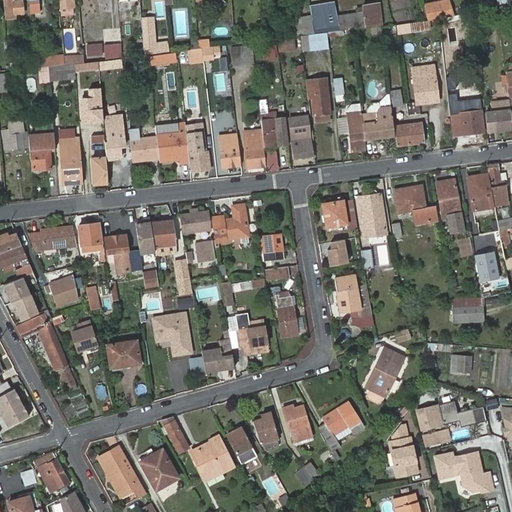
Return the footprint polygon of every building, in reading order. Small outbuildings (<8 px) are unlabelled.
[(3,0),(5,18),(15,18),(15,13),(24,13),(23,1),(14,2),(13,0),(3,0)] [(30,0),(32,13),(40,11),(38,0),(30,0)] [(60,0),(62,9),(73,8),(72,0),(60,0)] [(446,0),(426,3),(428,20),(429,20),(439,19),(455,16),(449,0),(446,0)] [(364,12),(337,15),(340,31),(352,30),(383,26),(380,4),(364,6),(364,12)] [(291,18),(294,36),(301,35),(308,35),(314,34),(310,14),(291,18)] [(337,14),(312,16),(315,34),(326,33),(340,31),(337,15),(337,14)] [(142,18),(144,42),(154,41),(152,17),(142,18)] [(424,21),(399,24),(400,32),(430,28),(429,20),(428,20),(424,21)] [(199,24),(200,36),(207,36),(207,23),(199,24)] [(383,28),(384,38),(398,36),(397,26),(383,28)] [(328,49),(326,33),(315,34),(314,34),(308,35),(310,51),(328,49)] [(279,41),(281,51),(295,49),(294,39),(279,41)] [(154,41),(144,42),(145,51),(155,50),(154,41)] [(104,44),(105,59),(121,57),(120,43),(104,44)] [(160,44),(160,49),(157,50),(157,52),(167,51),(166,43),(160,44)] [(252,44),(230,47),(232,64),(254,62),(252,44)] [(257,46),(259,60),(275,58),(274,44),(257,46)] [(220,46),(203,48),(204,60),(214,59),(214,55),(221,54),(220,46)] [(194,49),(188,50),(190,63),(204,62),(203,48),(198,49),(194,49)] [(84,53),(64,55),(65,64),(74,63),(85,62),(84,53)] [(64,54),(35,57),(36,68),(38,67),(49,66),(65,64),(64,55),(64,54)] [(49,66),(38,67),(40,82),(75,79),(74,63),(65,64),(49,66)] [(304,64),(294,65),(295,73),(305,72),(304,64)] [(407,104),(408,117),(419,115),(418,103),(438,101),(434,66),(412,68),(414,80),(416,103),(407,104)] [(306,79),(308,99),(310,115),(329,113),(330,112),(328,97),(326,77),(306,79)] [(125,93),(123,78),(114,79),(116,94),(125,93)] [(335,80),(336,93),(343,93),(341,79),(335,80)] [(495,94),(507,92),(506,80),(494,81),(495,94)] [(402,92),(389,93),(389,94),(391,107),(393,106),(398,106),(404,105),(402,92)] [(81,97),(82,122),(101,120),(100,95),(81,97)] [(450,107),(453,136),(483,133),(480,101),(473,101),(473,104),(450,107)] [(351,150),(365,148),(364,140),(362,123),(361,115),(360,103),(352,104),(347,110),(351,150)] [(384,137),(394,136),(391,107),(378,109),(375,113),(361,115),(362,123),(364,140),(381,137),(380,135),(384,135),(384,137)] [(495,131),(511,129),(509,109),(493,112),(495,131)] [(276,111),(260,112),(263,145),(288,143),(285,117),(276,118),(276,111)] [(10,116),(9,129),(23,127),(22,114),(10,116)] [(176,132),(155,134),(156,138),(158,159),(158,160),(178,158),(179,162),(188,161),(184,121),(175,122),(176,132)] [(106,131),(108,147),(123,146),(121,122),(114,123),(114,124),(106,125),(107,130),(106,131)] [(189,154),(191,171),(209,169),(207,151),(204,151),(201,123),(186,124),(189,153),(189,154)] [(394,127),(397,145),(423,142),(420,123),(394,127)] [(27,127),(28,136),(29,151),(39,151),(40,159),(32,160),(33,170),(50,168),(49,150),(55,149),(53,125),(27,127)] [(23,127),(9,129),(2,130),(5,150),(28,147),(25,127),(23,127)] [(158,159),(156,138),(139,140),(138,130),(128,131),(131,162),(158,159)] [(91,135),(91,143),(104,142),(103,134),(91,135)] [(243,136),(247,168),(265,166),(263,147),(257,148),(255,134),(243,136)] [(292,140),(295,158),(313,156),(311,138),(302,139),(301,134),(292,135),(293,139),(292,140)] [(219,141),(220,149),(228,148),(227,140),(219,141)] [(82,182),(79,141),(65,143),(67,162),(61,163),(62,184),(82,182)] [(240,164),(238,147),(228,148),(220,149),(222,167),(240,164)] [(92,184),(107,183),(105,157),(90,158),(92,184)] [(497,164),(487,165),(488,174),(494,207),(508,205),(504,182),(501,182),(499,170),(498,170),(497,164)] [(494,207),(488,174),(466,178),(474,222),(496,218),(494,207)] [(445,186),(435,187),(440,217),(458,214),(452,180),(445,181),(445,186)] [(394,191),(397,213),(412,211),(424,209),(421,187),(394,191)] [(360,198),(364,226),(384,223),(379,195),(360,198)] [(320,199),(324,227),(345,224),(346,229),(357,227),(354,207),(343,209),(341,197),(320,199)] [(209,211),(213,236),(218,235),(220,246),(226,245),(225,239),(247,235),(243,206),(232,208),(233,214),(222,216),(221,210),(209,211)] [(180,216),(183,234),(209,230),(207,212),(195,214),(190,214),(180,216)] [(155,261),(149,218),(142,219),(142,222),(135,223),(141,263),(155,261)] [(151,224),(155,254),(159,253),(159,247),(175,245),(172,221),(151,224)] [(390,223),(392,238),(399,237),(397,222),(390,223)] [(78,226),(81,252),(86,251),(85,245),(95,244),(95,250),(101,249),(97,223),(78,226)] [(42,233),(27,235),(33,250),(77,244),(73,226),(57,228),(58,231),(42,233)] [(262,253),(270,252),(282,250),(280,234),(259,236),(262,253)] [(0,237),(0,254),(21,247),(16,236),(8,238),(7,235),(0,237)] [(104,237),(106,254),(114,253),(116,274),(130,273),(127,251),(125,235),(104,237)] [(458,239),(461,257),(475,255),(472,237),(458,239)] [(332,268),(352,265),(349,240),(329,243),(332,268)] [(193,245),(196,265),(207,264),(213,263),(211,243),(193,245)] [(379,245),(381,263),(389,263),(388,245),(379,245)] [(22,248),(0,255),(0,267),(19,261),(21,268),(13,271),(16,279),(23,276),(32,273),(26,258),(22,248)] [(363,260),(364,270),(375,268),(372,250),(362,252),(363,260)] [(262,261),(271,259),(270,252),(262,253),(261,253),(262,261)] [(474,256),(480,283),(500,279),(494,252),(474,256)] [(190,292),(185,259),(176,261),(181,293),(190,292)] [(264,270),(265,277),(266,281),(288,277),(286,266),(264,270)] [(159,270),(145,271),(147,288),(160,287),(159,270)] [(370,305),(367,284),(355,286),(354,275),(334,279),(340,312),(350,311),(358,309),(359,317),(372,315),(370,305)] [(16,279),(3,285),(20,324),(40,315),(23,276),(16,279)] [(73,276),(50,284),(58,306),(79,299),(73,276)] [(120,301),(117,283),(111,284),(114,302),(120,301)] [(96,286),(87,288),(92,310),(101,308),(96,286)] [(275,297),(282,336),(297,333),(291,295),(275,297)] [(469,298),(450,299),(453,323),(482,321),(481,297),(469,298)] [(235,320),(231,298),(223,300),(227,321),(235,320)] [(360,329),(374,326),(372,315),(359,317),(358,309),(350,311),(352,326),(360,329)] [(190,352),(185,314),(154,317),(157,340),(169,338),(171,354),(190,352)] [(45,315),(16,326),(20,334),(37,328),(49,323),(45,315)] [(263,321),(238,325),(241,344),(247,343),(248,353),(268,349),(263,321)] [(67,365),(49,323),(37,328),(41,337),(40,338),(54,370),(63,389),(75,383),(67,365)] [(89,324),(69,331),(76,351),(96,345),(89,324)] [(410,328),(395,333),(398,343),(413,338),(410,328)] [(230,339),(219,341),(220,348),(201,352),(205,374),(234,370),(230,339)] [(107,346),(110,368),(131,365),(130,354),(138,353),(137,341),(107,346)] [(402,359),(383,349),(373,368),(377,370),(367,389),(383,398),(402,359)] [(451,374),(473,374),(473,355),(452,355),(451,374)] [(377,370),(373,368),(363,387),(367,389),(377,370)] [(0,384),(0,414),(7,428),(29,417),(14,389),(12,391),(7,381),(0,384)] [(418,408),(423,428),(444,422),(441,409),(459,404),(457,395),(439,400),(439,402),(418,408)] [(488,410),(500,407),(497,398),(486,401),(488,410)] [(339,414),(319,427),(329,443),(335,439),(333,436),(357,421),(346,403),(337,409),(339,414)] [(484,404),(458,410),(461,425),(487,419),(484,404)] [(305,426),(307,431),(310,430),(302,406),(292,409),(291,406),(281,409),(290,436),(296,434),(295,429),(305,426)] [(511,407),(503,407),(507,427),(509,434),(510,439),(511,438),(511,407)] [(252,422),(260,445),(278,439),(271,412),(260,415),(261,419),(252,422)] [(161,422),(174,445),(184,439),(172,419),(161,422)] [(407,437),(404,424),(401,424),(392,436),(393,440),(388,441),(396,476),(418,471),(410,436),(407,437)] [(487,425),(478,427),(480,435),(489,432),(487,425)] [(296,434),(307,431),(305,426),(295,429),(296,434)] [(424,434),(427,444),(451,438),(449,428),(424,434)] [(242,429),(226,436),(236,455),(251,447),(242,429)] [(192,453),(205,477),(221,469),(224,474),(236,468),(220,437),(210,442),(211,443),(192,453)] [(135,491),(139,499),(148,494),(121,445),(113,449),(115,451),(100,459),(120,494),(132,487),(135,491)] [(142,463),(157,490),(179,478),(164,451),(142,463)] [(478,452),(453,457),(452,451),(434,456),(439,479),(461,474),(464,485),(474,491),(482,490),(486,489),(487,491),(495,489),(491,472),(483,474),(478,452)] [(65,474),(57,459),(37,469),(50,493),(65,484),(61,477),(65,474)] [(310,462),(303,467),(311,477),(318,472),(310,462)] [(22,473),(26,487),(38,483),(34,469),(22,473)] [(221,469),(205,477),(208,483),(224,474),(221,469)] [(65,484),(69,481),(65,474),(61,477),(65,484)] [(132,487),(120,494),(122,498),(135,491),(132,487)] [(278,511),(292,503),(286,490),(271,498),(278,511)] [(419,511),(414,492),(392,497),(395,511),(419,511)] [(74,500),(70,493),(60,498),(64,511),(85,511),(77,498),(74,500)] [(35,511),(31,496),(8,502),(10,511),(35,511)] [(261,503),(252,509),(253,511),(262,511),(265,510),(261,503)]
